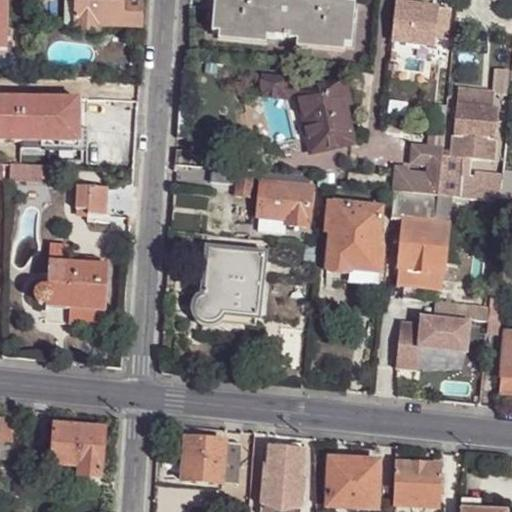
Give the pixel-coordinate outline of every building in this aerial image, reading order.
[(0,0),(0,51),(8,52),(9,0),(0,0)] [(143,30),(145,5),(129,4),(124,4),(124,0),(72,0),(73,3),(76,4),(76,20),(76,33),(100,33),(100,29),(143,30)] [(289,0),(215,0),(212,35),(276,40),(276,39),(289,41),(289,42),(352,47),(355,6),(289,0)] [(76,4),(73,3),(67,4),(66,20),(76,20),(76,4)] [(397,5),(393,42),(435,46),(436,40),(439,9),(397,5)] [(451,10),(439,9),(436,40),(447,41),(451,10)] [(508,72),(495,71),(493,95),(492,96),(493,97),(505,98),(508,72)] [(264,97),(286,98),(288,81),(265,79),(264,97)] [(314,153),(350,143),(339,104),(343,103),(339,84),(298,96),(314,153)] [(493,95),(457,92),(456,108),(491,111),(493,97),(492,96),(493,95)] [(286,98),(264,97),(258,96),(271,148),(296,142),(286,98)] [(0,145),(22,145),(25,100),(0,99),(0,145)] [(79,102),(80,101),(25,100),(22,145),(41,146),(79,146),(79,102)] [(444,129),(446,105),(433,105),(430,128),(444,129)] [(468,179),(470,161),(493,163),(497,112),(456,108),(453,144),(451,159),(451,160),(448,160),(448,154),(442,153),(441,165),(438,199),(452,200),(458,201),(500,205),(501,182),(468,179)] [(442,149),(444,129),(430,128),(428,128),(426,148),(442,149)] [(425,197),(438,199),(441,165),(442,153),(442,151),(442,149),(426,148),(413,146),(411,165),(429,167),(427,179),(406,177),(407,171),(397,170),(394,194),(425,197)] [(3,178),(42,178),(42,166),(0,165),(0,188),(3,189),(3,178)] [(235,186),(237,171),(211,169),(209,184),(235,186)] [(252,199),(254,173),(237,171),(235,186),(235,197),(252,199)] [(511,173),(502,172),(501,182),(500,205),(511,206),(511,173)] [(304,190),(305,178),(262,174),(261,186),(304,190)] [(304,190),(261,186),(257,221),(286,223),(285,228),(309,231),(313,191),(304,190)] [(78,188),(77,212),(89,212),(89,217),(93,217),(107,218),(109,191),(108,190),(78,188)] [(425,197),(394,194),(392,212),(391,221),(391,222),(403,223),(398,273),(444,277),(452,200),(438,199),(425,197)] [(327,274),(348,276),(349,272),(380,275),(382,251),(378,251),(382,211),(328,207),(325,235),(330,236),(327,274)] [(52,247),(51,264),(68,265),(70,248),(52,247)] [(209,252),(205,293),(204,299),(202,315),(218,316),(256,320),(257,320),(263,258),(209,252)] [(86,259),(86,266),(99,267),(100,261),(86,259)] [(68,265),(51,264),(49,291),(46,290),(41,291),(37,296),(38,302),(42,306),(48,306),(48,310),(71,311),(70,327),(105,329),(109,268),(99,267),(86,266),(68,265)] [(349,272),(348,276),(347,285),(378,288),(380,275),(349,272)] [(398,273),(397,288),(443,292),(444,277),(398,273)] [(487,325),(486,336),(497,338),(500,311),(498,311),(500,293),(491,292),(489,310),(487,325)] [(204,299),(205,293),(204,293),(199,294),(193,299),(191,302),(189,309),(189,312),(190,317),(194,324),(199,328),(204,329),(207,329),(209,330),(214,328),(218,326),(255,329),(256,320),(218,316),(218,317),(218,318),(215,320),(212,322),(209,323),(206,323),(202,322),(200,321),(197,318),(195,315),(195,312),(195,308),(196,305),(198,302),(201,300),(204,299)] [(202,315),(204,299),(201,300),(198,302),(196,305),(195,308),(195,312),(195,315),(197,318),(200,321),(202,322),(206,323),(209,323),(212,322),(215,320),(218,318),(218,317),(218,316),(202,315)] [(433,319),(467,323),(469,308),(435,304),(433,319)] [(487,325),(489,310),(469,308),(467,323),(433,319),(420,318),(420,323),(401,321),(396,370),(416,372),(418,350),(466,355),(470,323),(487,325)] [(511,334),(506,334),(500,380),(511,381),(511,334)] [(511,381),(500,380),(498,395),(511,396),(511,381)] [(0,463),(11,464),(16,422),(0,420),(0,463)] [(54,427),(51,467),(78,469),(77,478),(101,480),(104,431),(54,427)] [(221,485),(224,444),(185,441),(182,483),(221,486),(221,485)] [(240,445),(224,444),(221,485),(237,486),(240,445)] [(301,481),(303,452),(268,448),(266,468),(264,468),(259,511),(300,511),(304,482),(301,481)] [(328,462),(326,510),(377,511),(378,465),(328,462)] [(395,465),(393,507),(440,510),(441,468),(395,465)] [(461,500),(461,510),(481,511),(481,502),(461,500)]
